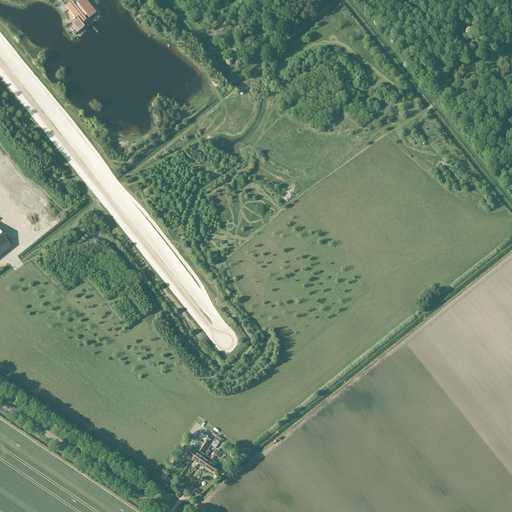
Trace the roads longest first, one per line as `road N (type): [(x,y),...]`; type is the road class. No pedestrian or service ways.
road 1 (track): [(222,263),(199,234),(199,204),(246,167),(282,89),(335,63),(386,106)]
road 2 (track): [(251,449),(511,241)]
road 3 (track): [(386,106),(406,105),(417,117),(222,263)]
road 4 (track): [(142,0),(200,63),(225,110),(193,142),(118,185)]
road 5 (track): [(348,0),(511,204)]
road 6 (unclassified): [(162,511),(0,402)]
road 7 (track): [(280,91),(289,56),(323,44),(350,52),(401,104)]
road 8 (track): [(511,218),(458,183),(422,135),(418,115)]
road 9 (track): [(105,157),(124,163),(166,134),(198,109),(210,83)]
road 10 (track): [(335,0),(234,81)]
road 11 (track): [(386,106),(349,136),(272,115)]
